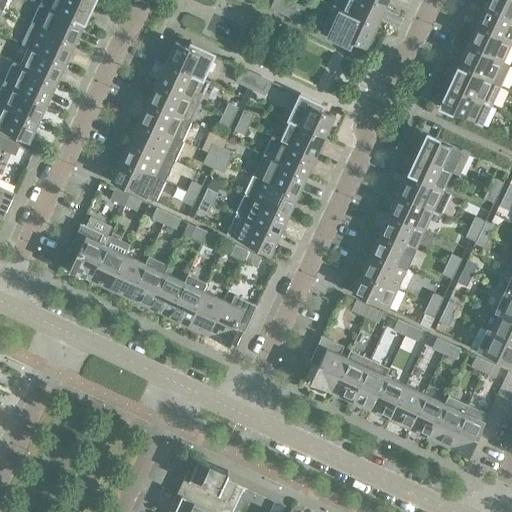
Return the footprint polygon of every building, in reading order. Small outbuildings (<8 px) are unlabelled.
[(88,11),(91,3),(85,0),(41,0),(40,3),(39,4),(47,8),(48,6),(83,23),(89,11),(88,11)] [(274,0),(272,7),(282,12),(287,0),(274,0)] [(375,26),(384,7),(369,0),(334,0),(332,6),(375,26)] [(511,0),(487,0),(485,6),(511,18),(511,0)] [(287,14),(298,19),(303,7),(293,2),(287,14)] [(74,43),(83,23),(48,6),(47,8),(39,4),(31,21),(39,25),(39,26),(74,43)] [(366,47),(375,26),(332,6),(321,30),(350,44),(352,40),(366,47)] [(511,42),(511,40),(511,18),(485,6),(475,26),(511,42)] [(65,62),(74,43),(39,26),(39,25),(31,21),(31,22),(22,42),(21,43),(29,47),(29,46),(65,62)] [(502,62),(503,61),(511,42),(475,26),(466,45),(502,62)] [(189,47),(175,41),(165,62),(201,78),(202,77),(212,54),(191,44),(189,47)] [(503,61),(502,62),(466,45),(457,65),(500,85),(510,64),(503,61)] [(56,82),(65,62),(29,46),(29,47),(21,64),(20,65),(56,82)] [(47,101),(56,82),(20,65),(21,64),(13,61),(4,80),(12,84),(11,85),(47,101)] [(210,80),(202,77),(201,78),(165,62),(156,81),(199,101),(209,81),(210,80)] [(492,103),(500,85),(457,65),(452,76),(453,77),(449,85),(484,101),(484,100),(492,103)] [(253,73),(243,68),(237,80),(248,85),(253,73)] [(259,76),(253,88),(263,93),(269,81),(259,76)] [(38,121),(47,101),(11,85),(12,84),(4,80),(4,81),(0,89),(0,104),(2,106),(2,104),(38,121)] [(199,101),(156,81),(147,101),(183,117),(182,118),(190,122),(191,121),(190,121),(199,101)] [(492,103),(484,100),(484,101),(449,85),(440,105),(482,125),(491,104),(492,104),(492,103)] [(300,94),(289,119),(324,135),(334,115),(320,108),(322,105),(300,94)] [(183,117),(147,101),(138,120),(182,140),(190,122),(182,118),(183,117)] [(233,117),(238,106),(227,102),(223,112),(233,117)] [(0,128),(28,141),(38,121),(2,104),(2,106),(0,108),(0,128)] [(254,114),(243,109),(238,119),(249,124),(254,114)] [(228,127),(233,117),(223,112),(218,122),(228,127)] [(244,134),(249,124),(238,119),(234,129),(244,134)] [(315,155),(324,135),(289,119),(280,137),(279,138),(315,155)] [(182,140),(138,120),(129,140),(173,160),(182,140)] [(306,174),(315,155),(279,138),(280,137),(272,133),(272,134),(272,135),(263,154),(306,174)] [(427,133),(417,154),(452,170),(451,171),(459,175),(459,174),(459,173),(468,153),(427,133)] [(20,144),(6,138),(2,148),(15,154),(20,144)] [(173,160),(129,140),(120,159),(163,180),(173,160)] [(217,157),(222,147),(212,142),(207,152),(217,157)] [(233,152),(222,147),(217,157),(228,162),(233,152)] [(213,167),(217,157),(207,152),(203,163),(213,167)] [(297,194),(306,174),(263,154),(254,174),(253,175),(261,178),(261,177),(297,194)] [(452,170),(417,154),(414,162),(412,161),(407,173),(443,190),(443,188),(451,171),(452,170)] [(223,172),(228,162),(217,157),(213,167),(223,172)] [(163,180),(120,159),(110,180),(154,200),(163,180)] [(451,192),(443,188),(443,190),(407,173),(398,193),(433,209),(433,210),(441,214),(441,213),(450,193),(451,192)] [(288,214),(297,194),(261,177),(261,178),(252,197),(288,214)] [(493,177),(488,187),(499,192),(503,182),(493,177)] [(191,180),(186,190),(197,195),(201,185),(191,180)] [(16,192),(15,192),(0,185),(0,216),(4,219),(4,218),(3,217),(14,193),(15,193),(16,192)] [(207,187),(202,197),(212,202),(217,192),(207,187)] [(494,202),(499,192),(488,187),(483,197),(494,202)] [(123,204),(128,194),(114,188),(110,198),(123,204)] [(192,205),(197,195),(186,190),(181,200),(192,205)] [(433,209),(398,193),(389,212),(424,229),(433,210),(433,209)] [(136,210),(141,200),(128,194),(123,204),(136,210)] [(508,210),(511,202),(511,198),(504,194),(499,205),(508,210)] [(208,212),(212,202),(202,197),(197,208),(208,212)] [(279,233),(288,214),(252,197),(243,217),(279,233)] [(163,223),(168,213),(156,207),(151,217),(163,223)] [(424,229),(389,212),(379,232),(415,248),(424,229)] [(175,229),(180,219),(168,213),(163,223),(175,229)] [(90,278),(106,244),(103,243),(112,225),(90,215),(85,225),(80,222),(79,223),(80,224),(69,248),(68,247),(67,248),(77,253),(70,268),(69,267),(68,268),(90,278)] [(480,230),(485,220),(475,216),(470,226),(480,230)] [(269,254),(279,233),(243,217),(234,237),(269,254)] [(485,220),(480,230),(490,235),(495,224),(485,220)] [(202,241),(207,231),(195,226),(190,236),(202,241)] [(475,241),(480,230),(470,226),(465,236),(475,241)] [(485,245),(490,235),(480,230),(475,241),(485,245)] [(214,247),(219,237),(207,231),(202,241),(214,247)] [(415,248),(379,232),(370,251),(406,268),(415,248)] [(109,287),(125,253),(106,244),(90,278),(109,287)] [(243,260),(247,250),(234,244),(229,254),(243,260)] [(256,266),(261,256),(247,250),(243,260),(256,266)] [(406,268),(370,251),(361,271),(397,288),(406,268)] [(456,268),(461,257),(451,252),(446,263),(456,268)] [(129,296),(145,263),(125,253),(109,287),(129,296)] [(148,306),(164,272),(168,264),(148,255),(145,263),(129,296),(148,306)] [(477,264),(467,259),(462,270),(472,275),(477,264)] [(452,278),(456,268),(446,263),(441,273),(452,278)] [(466,286),(472,275),(462,270),(457,281),(466,286)] [(397,288),(361,271),(351,291),(387,308),(397,288)] [(168,315),(184,281),(164,272),(148,306),(168,315)] [(188,324),(203,290),(207,283),(187,274),(184,281),(168,315),(188,324)] [(207,333),(223,299),(203,290),(188,324),(207,333)] [(511,317),(511,293),(504,290),(495,310),(511,317)] [(438,307),(443,297),(432,292),(427,302),(438,307)] [(230,302),(223,299),(207,333),(229,343),(229,342),(228,341),(235,327),(245,331),(245,330),(244,329),(255,305),(256,306),(257,305),(234,294),(230,302)] [(364,316),(369,306),(355,299),(351,309),(364,316)] [(458,304),(448,299),(443,310),(453,314),(458,304)] [(433,317),(438,307),(427,302),(423,312),(433,317)] [(382,312),(369,306),(364,316),(378,322),(382,312)] [(511,341),(511,317),(495,310),(490,307),(481,327),(486,329),(511,341)] [(448,325),(453,314),(443,310),(438,320),(448,325)] [(405,334),(409,325),(397,319),(393,329),(405,334)] [(417,340),(421,330),(409,325),(405,334),(417,340)] [(511,366),(511,341),(486,329),(477,350),(511,366)] [(331,390),(346,357),(340,354),(344,345),(321,334),(320,335),(321,336),(310,360),(309,359),(308,361),(318,365),(311,380),(310,379),(309,380),(331,390)] [(444,353),(448,343),(436,337),(432,347),(444,353)] [(456,358),(460,348),(448,343),(444,353),(456,358)] [(350,400),(370,358),(350,349),(346,357),(331,390),(350,400)] [(483,371),(487,361),(475,355),(471,365),(483,371)] [(370,409),(385,375),(389,367),(370,358),(350,400),(370,409)] [(495,376),(499,367),(487,361),(483,371),(495,376)] [(389,418),(405,385),(385,375),(370,409),(389,418)] [(409,427),(424,394),(405,385),(389,418),(409,427)] [(429,436),(444,403),(424,394),(409,427),(429,436)] [(448,445),(467,404),(448,395),(444,403),(429,436),(448,445)] [(488,413),(487,413),(467,404),(448,445),(469,455),(488,413)] [(176,493),(181,495),(181,494),(218,511),(225,497),(229,499),(236,482),(225,477),(228,471),(227,470),(226,472),(198,459),(189,478),(184,476),(176,493)] [(220,511),(218,511),(181,494),(181,495),(173,511),(169,509),(167,511),(220,511)]
